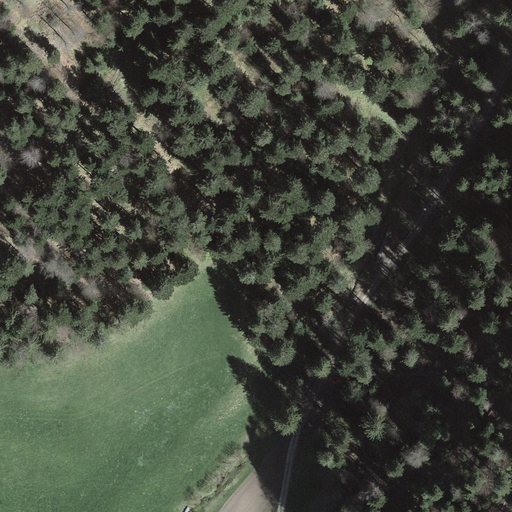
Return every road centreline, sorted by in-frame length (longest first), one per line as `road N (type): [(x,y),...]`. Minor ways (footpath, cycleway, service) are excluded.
road 1 (track): [(281,511),(294,440),(344,330),(416,233),(511,60)]
road 2 (track): [(0,136),(28,165),(76,149),(143,28),(178,0)]
